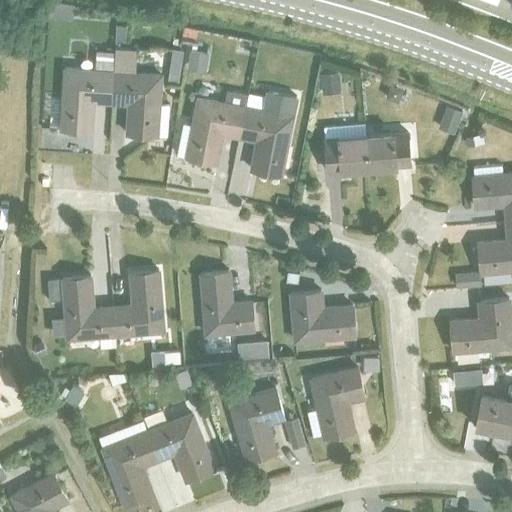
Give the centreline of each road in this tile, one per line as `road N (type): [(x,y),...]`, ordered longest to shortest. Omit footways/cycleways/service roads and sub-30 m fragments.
road 1 (residential): [(393,273),(355,239),(54,186)]
road 2 (residential): [(412,462),(297,483),(215,511)]
road 3 (residential): [(412,462),(393,273)]
road 4 (primary): [(342,0),(511,60)]
